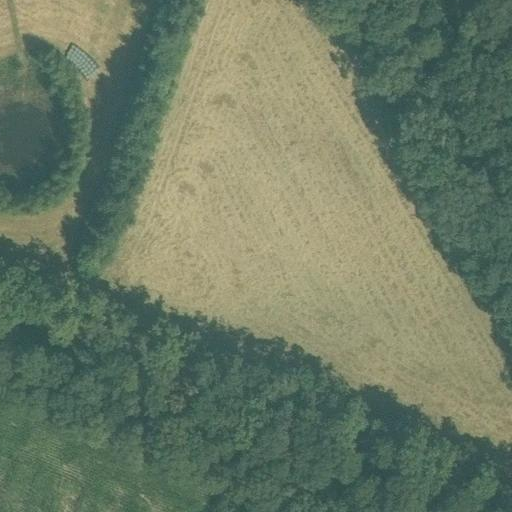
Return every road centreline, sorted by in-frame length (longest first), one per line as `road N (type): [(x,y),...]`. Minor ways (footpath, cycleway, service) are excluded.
road 1 (secondary): [(511,506),(0,301)]
road 2 (track): [(355,0),(511,280)]
